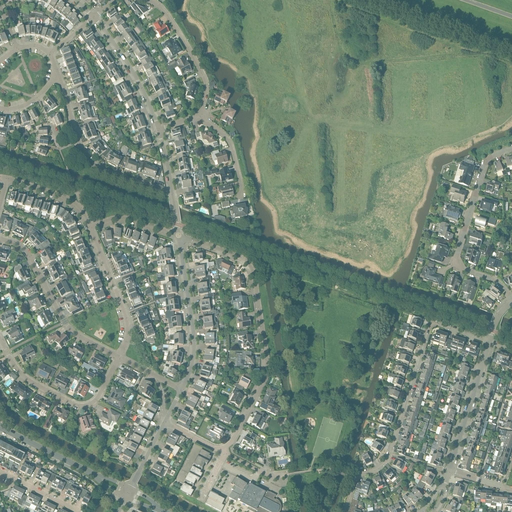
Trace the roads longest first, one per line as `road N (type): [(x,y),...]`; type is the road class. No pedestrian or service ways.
road 1 (residential): [(344,511),(354,477),(389,453),(428,327),(489,342)]
road 2 (residential): [(222,447),(264,377),(254,279),(242,258),(178,235)]
road 3 (residential): [(511,149),(488,161),(457,259),(462,269),(499,282),(511,299)]
road 4 (residential): [(6,352),(23,376),(79,405),(98,397),(119,357)]
road 5 (residential): [(181,389),(194,346),(178,235)]
road 6 (residential): [(201,115),(202,74),(164,12),(141,0)]
road 7 (residential): [(90,228),(127,321),(119,357)]
road 8 (residential): [(449,470),(489,342)]
road 9 (residential): [(158,129),(129,66),(92,17)]
